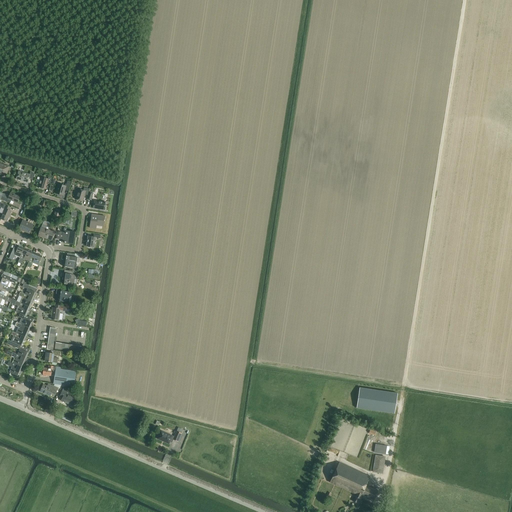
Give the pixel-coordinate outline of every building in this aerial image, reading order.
[(0,163),(0,173),(3,175),(2,177),(5,179),(9,167),(0,163)] [(19,171),(16,179),(28,182),(29,179),(32,180),(34,173),(31,172),(30,174),(19,171)] [(48,177),(48,179),(41,177),(38,187),(45,189),(47,183),(50,184),(53,176),(50,175),(49,177),(48,177)] [(63,196),(65,190),(68,191),(71,181),(69,181),(68,183),(67,183),(66,186),(59,184),(56,193),(63,196)] [(85,194),(88,195),(89,192),(90,189),(84,187),(83,190),(78,189),(75,199),(83,202),(85,194)] [(0,199),(6,201),(10,203),(11,201),(17,203),(20,197),(10,193),(9,196),(4,194),(3,197),(2,196),(0,199)] [(105,210),(106,202),(94,201),(93,208),(105,210)] [(11,208),(0,202),(0,207),(4,209),(0,218),(7,222),(12,212),(10,211),(11,208)] [(97,218),(91,217),(90,228),(96,229),(97,226),(103,227),(105,216),(98,215),(97,218)] [(30,233),(33,225),(24,220),(20,228),(30,233)] [(55,232),(49,230),(50,227),(42,224),(41,228),(39,235),(52,240),(55,232)] [(58,231),(56,239),(62,239),(62,242),(74,244),(76,232),(66,231),(67,228),(64,227),(63,232),(58,231)] [(94,247),(96,238),(100,238),(101,235),(93,234),(93,237),(88,237),(87,246),(94,247)] [(15,245),(9,258),(13,260),(15,255),(20,257),(24,248),(19,246),(18,247),(15,245)] [(24,248),(20,257),(18,262),(22,264),(24,259),(29,261),(27,266),(33,252),(24,248)] [(33,252),(27,266),(31,268),(33,263),(38,265),(42,256),(33,252)] [(63,266),(74,268),(76,268),(77,261),(79,262),(79,258),(78,258),(78,257),(74,257),(74,254),(67,254),(67,256),(62,255),(61,259),(64,259),(63,266)] [(61,273),(61,277),(63,277),(62,284),(73,286),(73,285),(75,285),(76,279),(77,275),(75,275),(74,275),(74,271),(64,270),(64,273),(61,273)] [(1,277),(0,279),(0,283),(8,287),(10,281),(15,283),(17,280),(3,274),(2,278),(1,277)] [(0,283),(0,293),(4,296),(6,290),(11,292),(12,289),(8,287),(0,283)] [(37,289),(24,283),(23,284),(22,286),(27,289),(25,294),(34,298),(35,296),(37,293),(36,292),(37,289)] [(57,290),(56,294),(59,294),(58,296),(57,301),(69,303),(70,296),(72,296),(72,292),(63,291),(61,290),(57,290)] [(22,297),(19,302),(30,307),(34,298),(25,294),(20,292),(18,296),(22,297)] [(0,304),(0,305),(2,299),(7,301),(9,298),(4,296),(0,293),(0,304)] [(18,306),(16,311),(17,312),(20,313),(27,316),(30,307),(19,302),(16,301),(15,305),(18,306)] [(0,313),(2,310),(7,312),(7,311),(8,310),(8,308),(0,305),(0,304),(0,313)] [(59,320),(59,316),(60,310),(70,311),(71,307),(55,305),(55,308),(53,308),(51,319),(59,320)] [(21,318),(19,323),(30,328),(33,323),(32,322),(34,319),(27,316),(20,313),(19,317),(18,317),(21,318)] [(19,328),(17,333),(27,337),(30,328),(19,323),(16,322),(15,326),(19,328)] [(13,342),(16,344),(23,346),(27,337),(17,333),(12,331),(11,335),(16,337),(13,342)] [(20,349),(17,354),(27,359),(29,353),(28,352),(30,349),(23,346),(16,344),(15,347),(20,349)] [(45,361),(52,362),(52,365),(56,365),(57,363),(58,358),(54,357),(54,355),(60,356),(61,351),(53,350),(51,350),(51,353),(46,353),(45,361)] [(16,358),(13,363),(23,367),(27,359),(17,354),(12,352),(11,356),(16,358)] [(19,377),(23,367),(13,363),(9,361),(8,362),(8,361),(6,364),(7,365),(12,367),(10,373),(19,377)] [(43,374),(51,375),(52,369),(54,369),(54,368),(55,368),(55,366),(49,365),(48,368),(44,368),(43,374)] [(54,384),(74,387),(76,371),(61,369),(61,367),(56,366),(54,384)] [(55,395),(59,388),(54,385),(54,386),(48,383),(47,386),(43,384),(40,392),(50,396),(51,393),(55,395)] [(73,406),(77,398),(66,393),(68,389),(64,387),(60,396),(62,398),(61,400),(73,406)] [(359,387),(356,408),(394,414),(397,393),(359,387)] [(161,431),(158,439),(159,439),(169,444),(170,442),(170,440),(173,442),(174,440),(176,440),(178,441),(181,434),(182,433),(179,432),(177,431),(176,431),(174,437),(172,436),(162,432),(161,431)] [(376,444),(374,452),(385,454),(386,446),(376,444)] [(383,473),(385,457),(375,455),(373,472),(383,473)] [(361,496),(373,501),(378,490),(366,485),(370,476),(339,462),(330,482),(356,495),(355,497),(353,501),(357,503),(359,498),(360,499),(361,496)]
